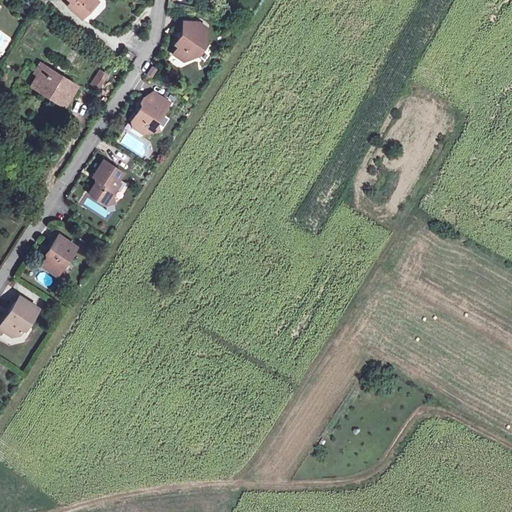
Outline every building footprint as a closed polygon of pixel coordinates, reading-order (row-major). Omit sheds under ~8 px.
[(67,0),(70,2),(67,6),(81,19),(95,5),(89,0),(67,0)] [(176,46),(171,54),(181,61),(191,55),(198,47),(205,43),(207,28),(198,27),(198,22),(182,20),(181,31),(181,37),(178,37),(173,44),(176,46)] [(200,52),(205,43),(198,47),(191,55),(200,52)] [(76,85),(40,63),(34,73),(37,75),(30,86),(63,106),(76,85)] [(158,68),(152,64),(145,74),(151,77),(158,68)] [(99,69),(94,77),(101,82),(106,74),(99,69)] [(98,87),(101,82),(94,77),(90,83),(98,87)] [(156,122),(168,102),(152,91),(147,99),(143,97),(139,102),(140,105),(131,119),(135,121),(140,124),(142,133),(157,130),(156,122)] [(132,126),(142,133),(140,124),(135,121),(132,126)] [(141,155),(147,145),(127,133),(121,142),(141,155)] [(122,172),(102,159),(92,175),(97,178),(89,190),(89,195),(104,204),(113,202),(111,194),(115,188),(112,186),(122,172)] [(45,256),(40,264),(56,275),(61,266),(59,265),(64,258),(66,259),(75,246),(57,234),(44,253),(45,256)] [(0,324),(6,328),(4,332),(10,335),(18,334),(27,320),(29,321),(37,308),(18,295),(0,323),(0,324)]
